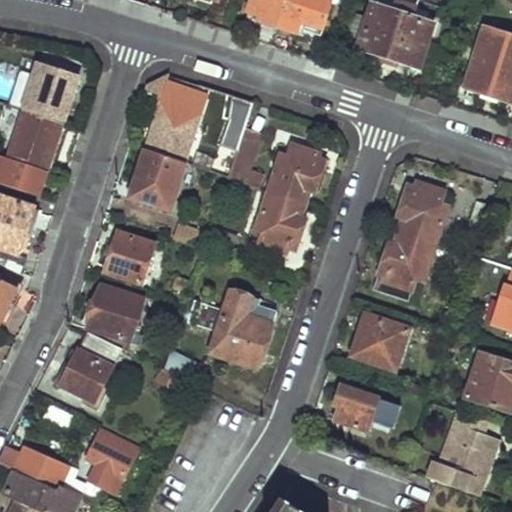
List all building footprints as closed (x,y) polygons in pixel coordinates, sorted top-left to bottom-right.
[(254,0),(247,21),(261,25),(263,20),(280,26),(289,0),(254,0)] [(335,0),(289,0),(280,26),(314,38),(316,34),(323,36),(335,0)] [(374,6),(361,47),(421,67),(434,26),(427,24),(430,14),(417,10),(420,0),(399,0),(398,4),(386,0),(384,0),(381,9),(374,6)] [(511,36),(487,29),(467,88),(511,102),(511,36)] [(42,63),(25,111),(66,123),(78,87),(66,83),(69,72),(42,63)] [(69,72),(66,83),(78,87),(82,75),(69,72)] [(211,99),(170,86),(148,151),(188,164),(211,99)] [(256,103),(237,97),(230,116),(249,123),(256,103)] [(25,111),(9,158),(49,173),(66,123),(25,111)] [(249,123),(230,116),(212,172),(231,178),(236,163),(247,130),(249,123)] [(263,135),(247,130),(236,163),(252,169),(263,135)] [(283,157),(272,192),(308,204),(312,193),(316,194),(326,164),(320,162),(322,156),(294,146),(290,159),(283,157)] [(148,151),(133,199),(172,212),(188,164),(148,151)] [(252,169),(236,163),(231,178),(247,184),(252,169)] [(252,169),(247,184),(260,189),(265,173),(252,169)] [(411,186),(400,217),(406,220),(402,232),(439,243),(451,208),(443,205),(447,193),(419,183),(417,188),(411,186)] [(272,192),(260,229),(267,232),(263,244),(290,253),(293,248),(298,250),(309,221),(303,219),(308,204),(272,192)] [(0,195),(0,246),(4,248),(0,263),(24,274),(29,260),(20,257),(37,207),(0,195)] [(480,203),(470,233),(485,237),(494,209),(480,203)] [(179,217),(175,229),(202,238),(207,226),(179,217)] [(207,226),(202,238),(210,241),(214,229),(207,226)] [(212,242),(235,249),(239,236),(217,229),(212,242)] [(390,245),(381,274),(388,277),(386,281),(414,289),(418,278),(426,280),(439,243),(402,232),(397,247),(390,245)] [(120,233),(108,273),(144,285),(158,246),(120,233)] [(0,328),(19,288),(0,278),(0,328)] [(103,286),(90,328),(133,343),(136,333),(147,301),(103,286)] [(511,288),(507,287),(495,324),(511,329),(511,288)] [(234,290),(213,353),(260,368),(279,314),(263,307),(264,299),(234,290)] [(435,307),(430,321),(451,327),(456,313),(435,307)] [(368,315),(354,357),(397,370),(411,329),(368,315)] [(90,333),(63,386),(98,404),(125,349),(90,333)] [(136,333),(133,343),(142,346),(145,336),(136,333)] [(456,333),(451,348),(465,352),(469,338),(456,333)] [(192,382),(194,383),(203,365),(174,350),(167,370),(185,379),(192,382)] [(511,364),(482,356),(468,398),(511,411),(511,364)] [(179,390),(185,379),(167,370),(165,369),(159,381),(179,390)] [(179,390),(186,394),(192,382),(185,379),(179,390)] [(342,407),(338,418),(369,429),(379,398),(343,386),(337,405),(342,407)] [(52,404),(47,419),(69,429),(75,416),(52,404)] [(461,411),(456,425),(484,434),(489,420),(461,411)] [(452,488),(471,495),(477,478),(486,482),(500,440),(484,434),(456,425),(442,467),(457,472),(452,488)] [(104,429),(88,462),(97,466),(90,483),(108,491),(110,487),(122,493),(144,449),(104,429)] [(20,469),(83,497),(88,485),(75,480),(78,471),(27,448),(24,455),(9,448),(3,461),(20,469)] [(20,469),(7,494),(20,499),(14,511),(76,511),(81,502),(86,504),(89,500),(83,497),(20,469)] [(486,482),(477,478),(471,495),(480,498),(486,482)] [(303,511),(290,502),(283,511),(303,511)]
